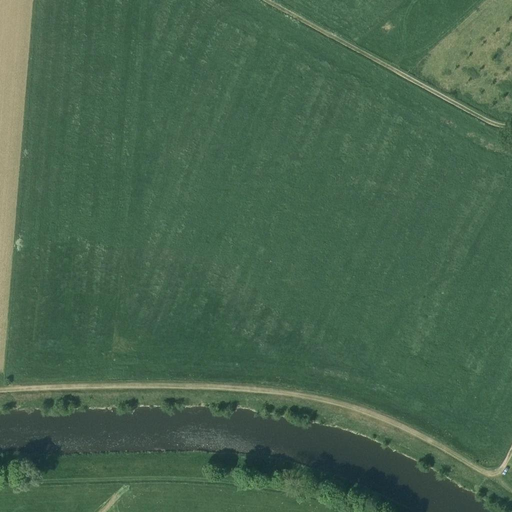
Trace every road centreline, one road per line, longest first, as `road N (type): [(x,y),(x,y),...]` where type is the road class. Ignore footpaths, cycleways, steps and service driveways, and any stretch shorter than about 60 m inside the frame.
road 1 (track): [(511,490),(383,418),(328,401),(199,386),(0,389)]
road 2 (track): [(0,482),(188,478),(277,488),(356,511)]
road 3 (track): [(511,127),(268,0)]
